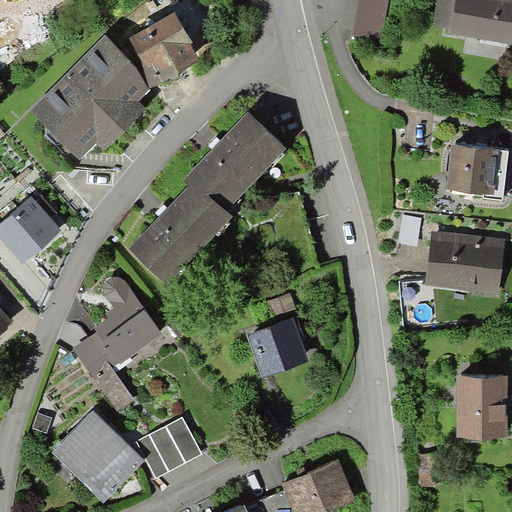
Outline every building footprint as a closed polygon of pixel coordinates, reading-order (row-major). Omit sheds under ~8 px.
[(358,0),(352,36),(382,42),(389,0),(358,0)] [(450,33),(511,44),(511,42),(511,0),(437,0),(433,26),(451,29),(450,33)] [(164,81),(200,60),(191,44),(193,42),(175,11),(130,37),(143,61),(146,66),(153,63),(163,81),(164,81)] [(31,109),(80,159),(98,143),(105,150),(146,109),(138,102),(150,89),(150,88),(136,67),(135,65),(106,34),(31,109)] [(146,66),(143,61),(135,65),(136,67),(150,88),(163,81),(153,63),(146,66)] [(192,182),(227,211),(287,148),(248,111),(221,140),(213,149),(184,180),(190,185),(192,182)] [(213,149),(221,140),(217,137),(209,145),(213,149)] [(509,151),(452,144),(447,190),(484,194),(483,198),(503,201),(509,151)] [(192,182),(190,185),(167,208),(160,215),(129,248),(166,284),(233,217),(227,211),(192,182)] [(51,217),(37,202),(32,196),(18,208),(0,222),(0,236),(22,264),(62,230),(51,217)] [(37,202),(51,217),(56,212),(43,197),(37,202)] [(0,222),(18,208),(12,201),(0,211),(0,222)] [(160,215),(167,208),(164,205),(156,212),(160,215)] [(416,246),(421,218),(402,214),(397,242),(416,246)] [(426,284),(498,293),(505,239),(432,231),(426,284)] [(121,364),(163,333),(130,287),(125,280),(119,277),(112,277),(106,280),(104,287),(105,295),(114,307),(106,312),(109,317),(95,327),(98,331),(73,348),(118,411),(135,400),(112,368),(120,363),(121,364)] [(290,293),(269,301),(276,317),(297,310),(290,293)] [(0,332),(13,322),(0,306),(0,332)] [(263,377),(309,361),(301,340),(305,339),(297,318),(294,319),(293,318),(247,335),(263,377)] [(456,437),(507,438),(507,376),(457,376),(456,437)] [(104,502),(144,461),(129,445),(93,410),(52,452),(104,502)] [(52,418),(39,413),(33,427),(47,432),(52,418)] [(147,461),(156,478),(203,454),(183,417),(129,445),(144,461),(147,461)] [(436,454),(417,454),(416,486),(435,486),(436,454)] [(339,459),(282,483),(285,490),(293,511),(327,511),(357,500),(339,459)] [(293,511),(285,490),(244,505),(248,511),(293,511)]
